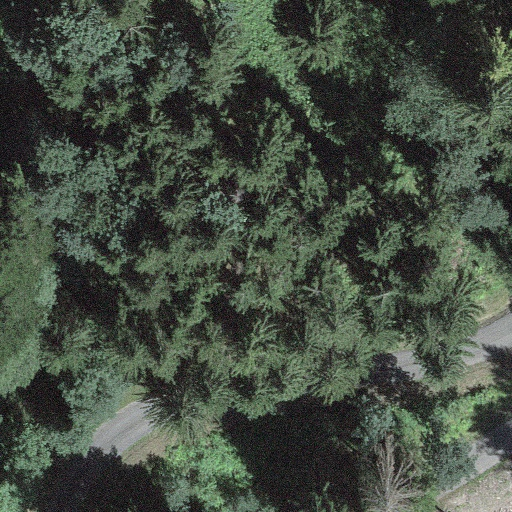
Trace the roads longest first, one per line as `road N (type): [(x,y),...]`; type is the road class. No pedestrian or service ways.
road 1 (track): [(511,331),(472,350),(207,391),(142,414),(105,440),(61,511)]
road 2 (track): [(511,434),(408,511)]
